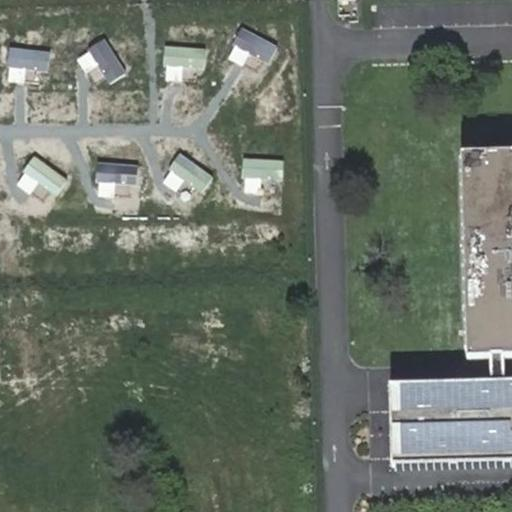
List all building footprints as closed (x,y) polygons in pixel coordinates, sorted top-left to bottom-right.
[(279,46),(243,26),(233,44),(245,50),(269,64),(279,46)] [(127,77),(106,41),(89,52),(94,60),(110,87),(127,77)] [(49,54),(8,48),(5,68),(20,70),(46,74),(49,54)] [(205,50),(164,49),(164,69),(205,70),(205,50)] [(212,178),(179,154),(167,170),(176,177),(201,194),(212,178)] [(511,155),(461,157),(467,361),(492,361),(506,361),(511,360),(511,155)] [(32,180),(55,198),(67,183),(36,157),(23,172),(32,180)] [(285,159),(244,159),(244,179),(254,179),(285,180),(285,159)] [(106,183),(137,185),(138,165),(97,163),(96,183),(106,183)] [(493,385),(390,388),(392,466),(511,462),(511,383),(506,384),(506,361),(492,361),(493,385)]
